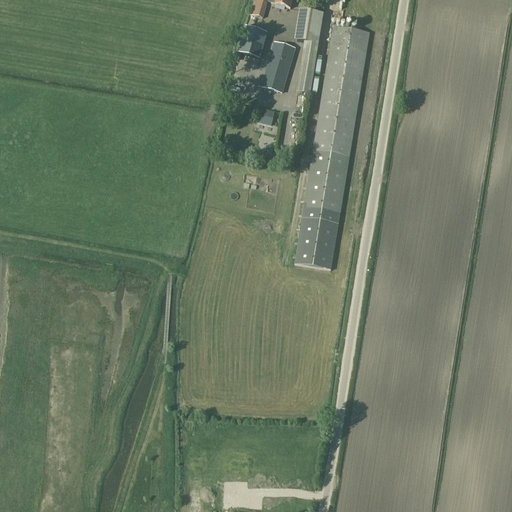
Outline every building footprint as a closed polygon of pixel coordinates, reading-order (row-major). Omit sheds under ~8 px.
[(290,11),(293,1),(291,0),(275,0),(276,1),(271,0),(254,0),(250,16),(262,20),(267,3),(274,5),(274,6),(290,11)] [(298,12),(293,42),(304,44),(318,46),(323,16),(321,16),(319,15),(318,15),(298,12)] [(238,53),(237,54),(241,55),(260,61),(267,35),(251,31),(245,29),(241,42),(238,53)] [(332,29),(293,263),(329,269),(368,35),(332,29)] [(282,95),(295,50),(275,44),(262,89),(282,95)] [(317,47),(305,45),(299,91),(310,93),(317,47)] [(260,110),(258,116),(272,120),(274,113),(260,110)] [(269,149),(263,153),(267,160),(273,156),(269,149)] [(226,458),(226,470),(233,470),(233,476),(250,476),(250,450),(233,450),(233,458),(226,458)] [(204,480),(204,495),(220,495),(220,480),(204,480)]
